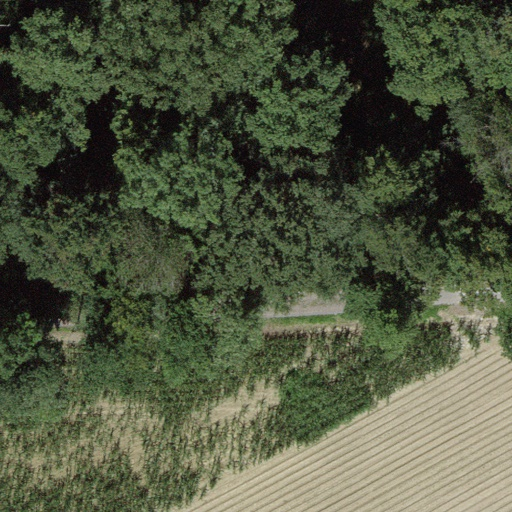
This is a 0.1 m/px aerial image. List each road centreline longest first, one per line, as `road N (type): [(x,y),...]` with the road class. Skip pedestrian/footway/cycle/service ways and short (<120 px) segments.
road 1 (track): [(0,314),(326,305),(511,282)]
road 2 (track): [(399,0),(511,185)]
